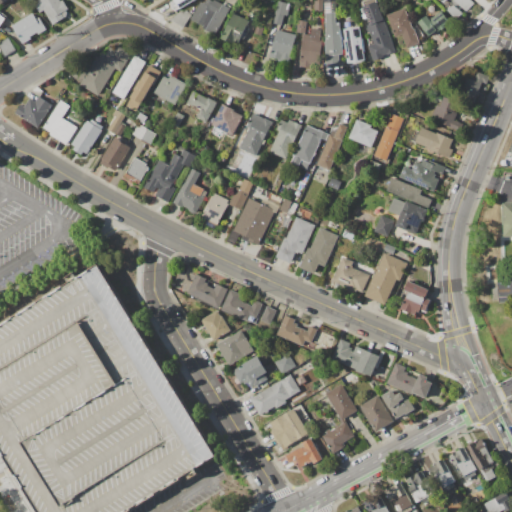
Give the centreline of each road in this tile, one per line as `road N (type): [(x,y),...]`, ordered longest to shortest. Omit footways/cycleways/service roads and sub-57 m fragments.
road 1 (tertiary): [(471,366),(167,232),(0,132)]
road 2 (tertiary): [(479,38),(397,86),(323,96),(258,85),(143,27),(119,23),(0,92)]
road 3 (residential): [(291,511),(159,300),(156,268),(167,232)]
road 4 (tertiary): [(467,352),(453,299),(452,243),(511,88)]
road 5 (residential): [(486,399),(511,385),(509,188),(473,178)]
road 6 (tertiary): [(323,494),(430,435)]
